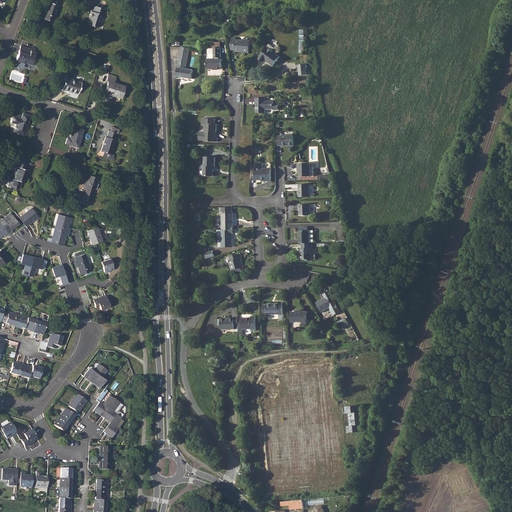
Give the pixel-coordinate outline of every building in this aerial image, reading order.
[(48,2),(43,19),(50,21),(56,4),(57,5),(58,0),(51,0),(50,3),(48,2)] [(91,11),(86,24),(97,27),(101,14),(102,14),(104,8),(95,5),(93,11),(91,11)] [(231,37),(230,49),(234,49),(234,51),(240,51),(241,50),(243,50),(243,51),(248,51),(249,39),(244,38),(244,39),(235,39),(235,37),(231,37)] [(260,56),(259,59),(263,62),(265,60),(273,65),(280,56),(276,53),(273,51),(276,48),(269,43),(260,56)] [(207,58),(207,68),(214,68),(222,68),(222,59),(220,59),(220,57),(220,45),(214,45),(214,57),(216,57),(216,59),(213,59),(213,58),(207,58)] [(31,49),(30,49),(20,46),(15,60),(24,63),(24,62),(32,64),(36,52),(34,52),(30,50),(31,49)] [(181,46),(176,76),(192,78),(193,70),(186,68),(189,47),(181,46)] [(304,63),(296,64),(298,75),(305,74),(304,63)] [(108,81),(104,92),(105,92),(104,95),(110,97),(112,94),(120,97),(124,86),(113,82),(115,76),(109,74),(106,80),(108,81)] [(57,78),(55,87),(61,89),(62,88),(78,93),(81,82),(65,77),(64,80),(57,78)] [(265,97),(255,97),(255,104),(256,104),(256,111),(264,112),(264,108),(273,107),(273,108),(278,108),(278,102),(273,102),(273,100),(265,100),(265,97)] [(13,116),(11,122),(16,124),(14,132),(23,135),(29,116),(22,113),(20,118),(13,116)] [(205,122),(205,123),(204,141),(219,141),(219,137),(215,137),(215,131),(218,131),(218,123),(217,123),(217,118),(205,117),(205,122)] [(67,137),(65,143),(77,147),(82,130),(73,127),(70,136),(71,137),(70,138),(67,137)] [(115,133),(110,131),(109,131),(107,137),(106,137),(101,150),(105,151),(103,155),(111,158),(113,157),(113,156),(112,154),(110,153),(114,139),(113,139),(115,133)] [(282,135),(278,135),(278,145),(282,145),(294,145),(294,135),(282,134),(282,135)] [(204,163),(204,175),(214,176),(214,166),(215,166),(216,157),(205,156),(205,163),(204,163)] [(17,166),(13,179),(24,182),(28,170),(23,168),(25,164),(16,161),(14,166),(17,166)] [(255,178),(261,178),(267,178),(267,179),(271,179),(271,167),(263,167),(263,162),(255,162),(255,167),(255,178)] [(297,164),(298,168),(299,168),(299,171),(300,177),(312,176),(313,176),(313,163),(311,163),(310,163),(297,164)] [(85,186),(81,196),(93,200),(94,197),(92,196),(94,189),(96,189),(98,183),(100,178),(91,175),(89,181),(85,180),(84,185),(85,186)] [(313,184),(299,184),(299,197),(313,196),(313,184)] [(309,204),(298,204),(298,208),(299,208),(299,215),(309,215),(309,204)] [(233,207),(220,207),(220,213),(222,213),(223,230),(233,229),(234,229),(234,226),(233,226),(233,207)] [(31,208),(19,218),(25,225),(25,226),(38,216),(31,208)] [(10,213),(0,220),(0,223),(8,233),(11,231),(10,228),(17,222),(10,213)] [(58,214),(54,228),(69,232),(70,228),(67,227),(70,217),(58,214)] [(8,233),(0,223),(0,236),(3,234),(5,236),(8,233)] [(87,230),(92,244),(95,243),(102,241),(97,227),(87,230)] [(299,231),(299,243),(301,243),(310,243),(310,230),(308,230),(308,227),(300,227),(300,230),(299,231)] [(54,228),(50,242),(62,245),(65,235),(68,236),(69,232),(54,228)] [(222,230),(221,230),(222,247),(232,247),(233,234),(234,234),(234,229),(233,229),(223,230),(222,230)] [(310,243),(301,243),(301,259),(312,259),(312,248),(313,248),(313,243),(310,243)] [(204,253),(206,259),(215,256),(213,250),(204,253)] [(22,254),(20,263),(24,264),(22,273),(28,275),(32,257),(30,257),(31,256),(22,253),(22,254)] [(83,253),(76,256),(74,256),(75,260),(76,260),(78,266),(77,266),(80,274),(91,271),(85,253),(83,253)] [(231,264),(229,265),(231,270),(233,270),(235,269),(236,272),(241,271),(240,268),(242,267),(240,259),(241,258),(240,254),(228,257),(230,261),(231,264)] [(32,257),(28,275),(33,276),(35,267),(40,268),(43,259),(34,257),(34,258),(32,257)] [(110,259),(101,262),(104,273),(109,271),(109,270),(113,268),(110,259)] [(68,282),(61,264),(51,267),(54,276),(59,275),(63,284),(67,282),(68,282)] [(324,297),(316,302),(321,312),(329,308),(331,309),(337,306),(335,301),(332,302),(330,299),(333,298),(329,291),(322,294),(324,297)] [(101,296),(93,299),(95,307),(99,306),(100,309),(109,305),(106,296),(101,297),(101,296)] [(283,303),(264,304),(264,314),(279,313),(279,318),(283,318),(283,303)] [(307,320),(307,312),(307,311),(301,311),(301,309),(293,309),(293,311),(290,311),(291,321),(302,321),(302,324),(306,324),(306,321),(307,321),(307,320)] [(9,325),(14,327),(17,315),(8,313),(4,323),(9,324),(9,325)] [(17,315),(14,327),(19,328),(19,327),(24,328),(27,318),(17,315)] [(252,317),(238,318),(238,325),(239,331),(239,334),(242,333),(242,328),(252,328),(252,330),(257,330),(257,315),(252,315),(252,317)] [(339,321),(343,328),(350,324),(346,317),(339,321)] [(27,318),(24,328),(29,330),(28,331),(33,332),(37,321),(27,318)] [(235,326),(234,318),(218,319),(218,325),(221,325),(221,330),(235,329),(235,326)] [(37,321),(33,332),(38,334),(39,333),(43,334),(47,320),(42,319),(41,322),(37,321)] [(49,337),(46,346),(55,349),(56,345),(59,346),(62,336),(51,333),(50,338),(49,337)] [(11,367),(9,373),(19,376),(22,364),(17,363),(12,362),(11,367)] [(22,364),(19,376),(28,379),(29,376),(31,368),(27,366),(27,365),(22,364)] [(83,377),(91,383),(102,367),(98,364),(92,372),(88,369),(83,377)] [(31,368),(29,376),(39,379),(42,367),(37,366),(37,367),(32,365),(31,368)] [(102,367),(91,383),(99,389),(104,382),(100,379),(107,371),(102,367)] [(86,401),(76,394),(68,406),(77,413),(80,410),(79,409),(83,404),(84,404),(86,401)] [(99,403),(93,410),(101,416),(114,400),(109,396),(102,405),(99,403)] [(114,400),(101,416),(109,423),(115,415),(120,418),(123,415),(118,411),(122,405),(114,400)] [(360,405),(345,407),(346,413),(349,413),(353,413),(355,425),(350,426),(347,426),(348,433),(363,431),(362,425),(364,425),(363,411),(361,411),(360,405)] [(65,409),(59,417),(69,424),(72,420),(71,419),(74,415),(65,409)] [(104,430),(102,432),(111,438),(117,430),(114,427),(120,418),(115,415),(109,423),(104,430)] [(69,424),(59,417),(53,425),(62,432),(65,428),(66,428),(69,424)] [(16,433),(10,422),(0,427),(0,428),(6,438),(16,433)] [(24,437),(20,439),(21,441),(24,447),(25,447),(33,442),(33,441),(37,439),(34,434),(31,430),(23,434),(24,437)] [(99,446),(99,458),(110,458),(111,447),(99,446)] [(110,458),(99,458),(98,469),(110,470),(110,458)] [(60,468),(60,478),(71,479),(71,474),(72,474),(72,469),(60,468)] [(1,469),(1,480),(8,480),(7,486),(16,486),(16,480),(16,470),(1,469)] [(39,491),(46,492),(46,487),(47,478),(47,476),(40,476),(40,471),(35,471),(34,491),(36,493),(38,493),(39,491)] [(19,486),(31,487),(31,476),(25,475),(25,472),(20,472),(19,486)] [(60,478),(59,488),(71,489),(72,483),(71,483),(71,479),(60,478)] [(94,484),(94,489),(106,490),(106,480),(96,480),(95,484),(94,484)] [(59,488),(59,498),(70,498),(70,494),(71,494),(71,489),(59,488)] [(106,490),(94,489),(94,495),(95,495),(94,499),(105,500),(106,490)] [(59,498),(58,508),(71,508),(71,504),(70,504),(70,498),(59,498)] [(93,504),(93,509),(105,510),(105,500),(94,499),(94,504),(93,504)] [(302,500),(291,501),(291,504),(292,509),(303,508),(302,500)]
